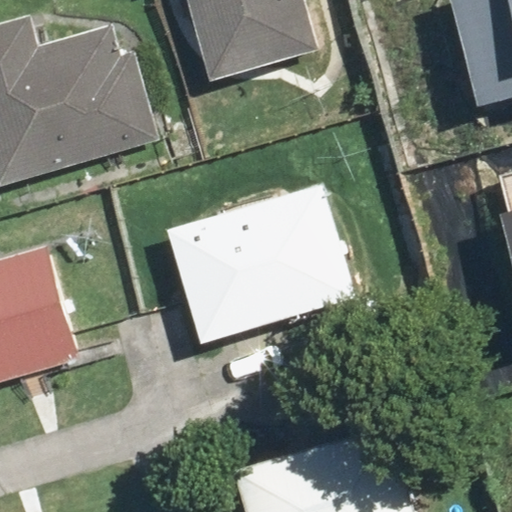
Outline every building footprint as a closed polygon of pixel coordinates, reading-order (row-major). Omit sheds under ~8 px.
[(196,0),(218,74),(325,43),(311,0),(196,0)] [(511,0),(475,0),(501,98),(511,94),(511,0)] [(35,12),(0,21),(0,176),(2,182),(162,138),(137,50),(127,53),(119,22),(44,43),(35,12)] [(326,178),(173,223),(207,338),(360,293),(326,178)] [(511,207),(503,210),(511,243),(511,207)] [(0,257),(0,380),(85,356),(53,243),(0,257)] [(420,511),(395,422),(244,464),(257,511),(420,511)]
